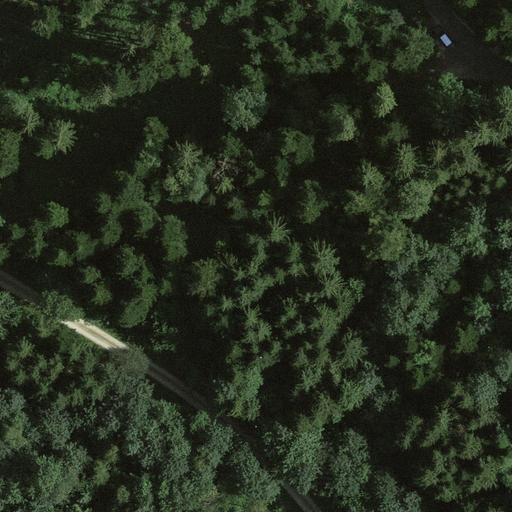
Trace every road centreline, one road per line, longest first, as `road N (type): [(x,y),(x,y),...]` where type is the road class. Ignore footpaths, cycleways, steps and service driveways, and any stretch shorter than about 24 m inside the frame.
road 1 (track): [(0,13),(99,53),(198,80),(298,92),(379,82),(475,45)]
road 2 (track): [(0,277),(202,403),(313,511)]
